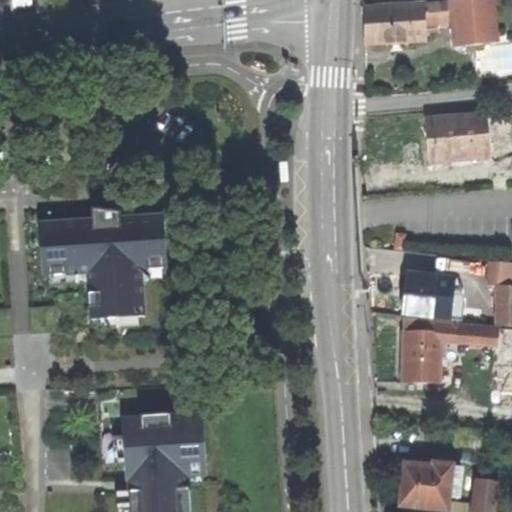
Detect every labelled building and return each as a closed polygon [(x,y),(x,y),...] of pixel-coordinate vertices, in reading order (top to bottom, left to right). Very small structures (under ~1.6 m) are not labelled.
[(476,0),(454,2),(455,14),(456,28),(458,49),(498,45),(493,0),(476,0)] [(438,16),(455,14),(454,2),(425,5),(426,32),(438,31),(438,28),(438,16)] [(426,32),(425,5),(365,8),(365,36),(365,45),(427,43),(426,32)] [(438,28),(456,28),(455,14),(438,16),(438,28)] [(493,75),(511,73),(511,45),(491,48),(493,75)] [(489,158),(488,144),(506,142),(505,131),(502,131),(500,117),(426,123),(429,146),(430,162),(452,161),(453,168),(471,166),(470,159),(489,158)] [(283,186),(287,185),(287,164),(279,164),(279,180),(279,186),(283,186)] [(93,222),(42,224),(44,276),(50,276),(79,274),(89,274),(92,319),(145,317),(143,286),(149,280),(142,273),(142,270),(166,269),(163,217),(121,220),(120,213),(104,211),(104,213),(99,214),(93,214),(93,222)] [(501,289),(511,289),(511,266),(494,264),(491,288),(501,289)] [(80,285),(79,274),(50,276),(51,287),(80,285)] [(462,303),(451,302),(453,282),(407,276),(405,297),(403,315),(460,322),(462,303)] [(511,289),(501,289),(500,329),(511,329),(511,289)] [(54,307),(30,309),(32,335),(56,333),(54,307)] [(11,310),(0,310),(0,336),(12,336),(11,310)] [(402,385),(439,385),(440,342),(497,346),(498,331),(456,328),(456,326),(425,323),(403,322),(403,365),(402,385)] [(494,393),(511,394),(511,368),(496,367),(494,393)] [(511,394),(494,393),(491,393),(490,406),(511,407),(511,394)] [(199,415),(122,420),(124,438),(125,464),(126,481),(133,480),(133,486),(133,492),(130,493),(131,511),(190,511),(189,487),(188,478),(203,477),(204,477),(203,460),(205,460),(203,431),(200,431),(199,415)] [(457,430),(455,449),(486,451),(488,433),(457,430)] [(115,465),(125,464),(124,438),(113,438),(115,465)] [(399,508),(437,511),(446,511),(448,504),(450,485),(455,485),(457,470),(451,469),(452,467),(434,465),(434,463),(420,461),(419,467),(404,465),(401,488),(399,508)] [(189,487),(203,486),(203,477),(188,478),(189,487)] [(476,511),(493,511),(496,484),(480,483),(476,511)] [(117,511),(131,511),(130,493),(117,493),(117,511)]
